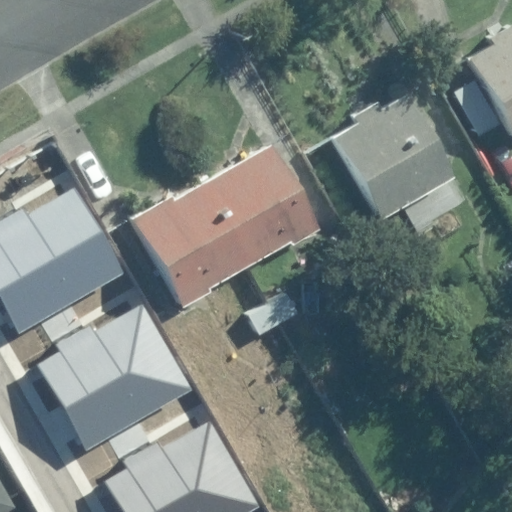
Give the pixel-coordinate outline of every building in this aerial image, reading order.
[(511,134),(511,24),(459,57),(469,75),(446,89),(474,135),(498,121),(508,137),(511,134)] [(374,211),(382,206),(440,170),(390,90),(324,131),(374,211)] [(176,301),(193,291),(310,219),(259,136),(125,218),(176,301)] [(434,229),(436,231),(456,270),(488,253),(467,212),(434,229)] [(0,298),(0,327),(67,441),(158,387),(78,252),(0,298)] [(0,511),(9,508),(0,490),(0,511)]
